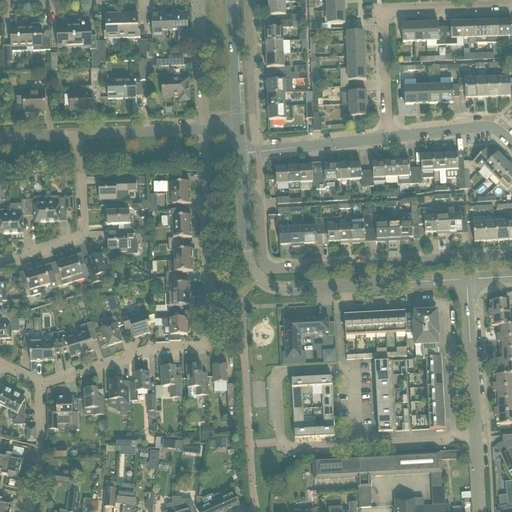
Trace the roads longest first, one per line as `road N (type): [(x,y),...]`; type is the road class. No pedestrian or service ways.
road 1 (residential): [(38,387),(153,348),(209,340),(204,128)]
road 2 (residential): [(454,441),(446,306),(347,310),(346,287)]
road 3 (residential): [(387,137),(386,13),(511,5)]
road 4 (residential): [(356,445),(281,449),(280,440),(276,374),(351,371)]
road 5 (residential): [(0,265),(84,227),(77,135)]
road 6 (tertiary): [(475,439),(467,280)]
road 7 (residential): [(240,154),(387,137)]
road 8 (residential): [(511,146),(489,127),(387,137)]
road 9 (residential): [(204,128),(198,0)]
road 10 (tertiary): [(256,279),(247,266),(240,154)]
road 11 (tertiary): [(239,127),(231,0)]
road 12 (residential): [(77,135),(204,128)]
road 13 (residential): [(30,511),(42,452),(38,387)]
road 14 (tertiary): [(346,287),(467,280)]
